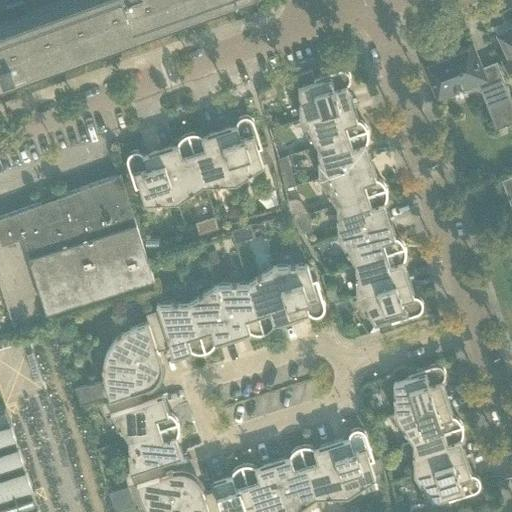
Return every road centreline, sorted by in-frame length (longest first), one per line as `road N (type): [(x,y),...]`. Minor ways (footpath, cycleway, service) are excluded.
road 1 (residential): [(351,364),(310,347),(194,385),(212,444),(334,404)]
road 2 (unclassified): [(473,325),(370,2)]
road 3 (residential): [(0,135),(304,27)]
road 4 (residential): [(473,325),(351,364)]
road 5 (unclassified): [(511,440),(473,325)]
